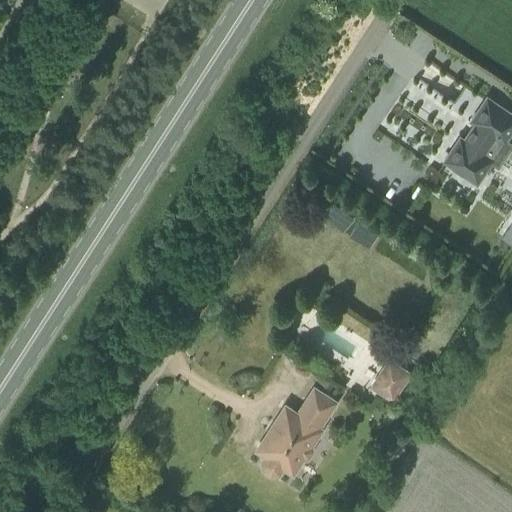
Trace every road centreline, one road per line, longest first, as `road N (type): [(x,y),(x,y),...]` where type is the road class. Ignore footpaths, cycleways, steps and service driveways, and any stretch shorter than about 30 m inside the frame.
road 1 (unclassified): [(58,511),(392,0)]
road 2 (primary): [(0,392),(252,0)]
